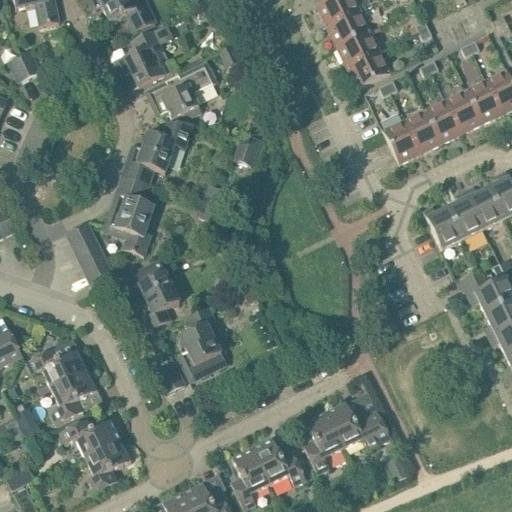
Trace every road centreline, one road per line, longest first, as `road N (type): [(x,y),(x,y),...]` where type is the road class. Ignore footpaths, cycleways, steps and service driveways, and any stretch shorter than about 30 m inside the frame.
road 1 (residential): [(158,467),(367,367)]
road 2 (residential): [(39,304),(98,327),(158,467)]
road 3 (residential): [(42,239),(99,211),(128,125),(117,99),(99,85)]
road 4 (residential): [(42,239),(17,179),(45,114),(65,94),(99,85)]
road 5 (residential): [(376,511),(511,455)]
road 6 (residential): [(406,207),(413,189),(487,153),(511,158)]
road 7 (residential): [(406,207),(370,193),(335,114)]
